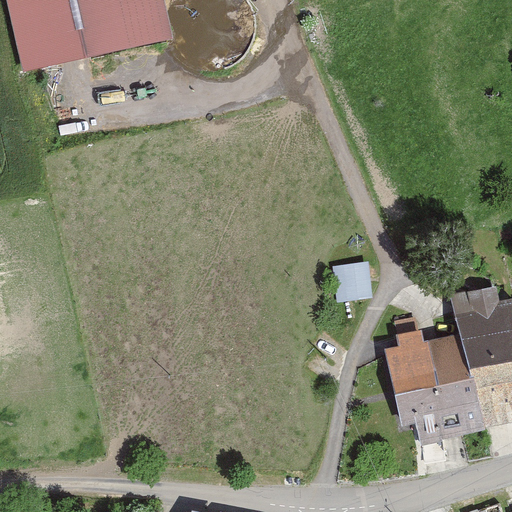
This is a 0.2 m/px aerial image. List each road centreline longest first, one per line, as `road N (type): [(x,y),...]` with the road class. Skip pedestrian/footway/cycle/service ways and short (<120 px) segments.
road 1 (residential): [(0,488),(86,484),(318,508)]
road 2 (residential): [(318,508),(427,496),(511,468)]
